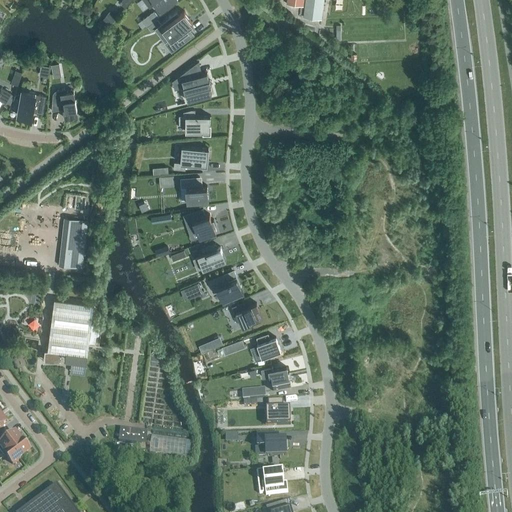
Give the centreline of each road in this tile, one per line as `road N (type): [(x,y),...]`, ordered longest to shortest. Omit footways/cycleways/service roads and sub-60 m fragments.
road 1 (residential): [(220,0),(245,55),(247,198),(255,228),(323,353),(333,511)]
road 2 (primary): [(460,0),(497,511)]
road 3 (primary): [(511,475),(503,204),(481,0)]
road 4 (residential): [(0,497),(51,458),(0,387)]
